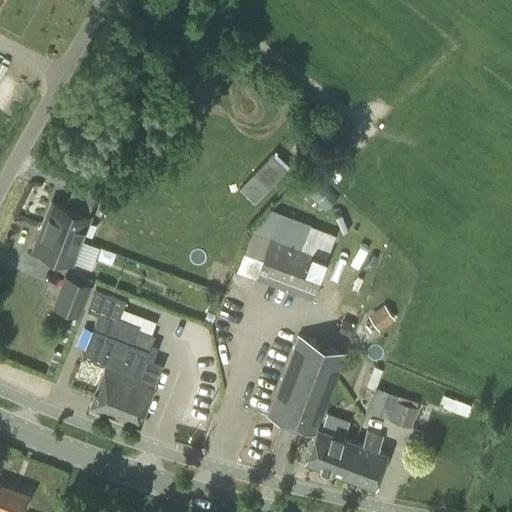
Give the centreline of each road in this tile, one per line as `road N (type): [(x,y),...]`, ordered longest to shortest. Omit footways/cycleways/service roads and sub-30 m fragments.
road 1 (secondary): [(0,421),(262,511)]
road 2 (unclassified): [(0,187),(100,0)]
